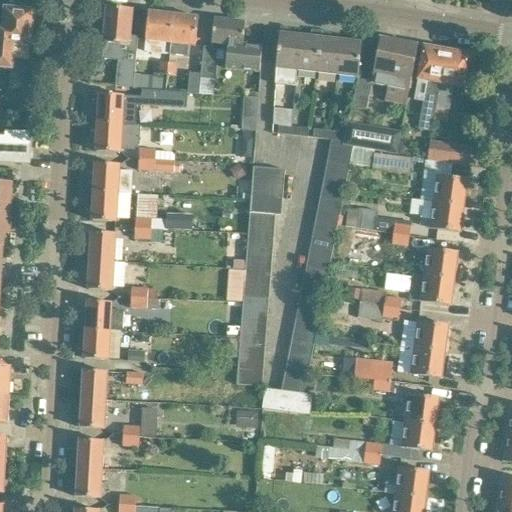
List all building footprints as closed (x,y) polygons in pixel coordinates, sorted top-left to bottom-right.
[(12,58),(28,60),(33,12),(17,11),(17,9),(6,8),(4,30),(0,29),(0,67),(11,68),(12,58)] [(106,8),(104,40),(102,60),(118,61),(118,65),(117,65),(115,87),(133,89),(138,38),(130,37),(133,11),(106,8)] [(145,53),(170,56),(174,15),(148,12),(145,41),(146,41),(145,53)] [(174,15),(170,56),(187,58),(188,47),(195,47),(199,18),(174,15)] [(214,20),(212,40),(212,44),(231,47),(228,69),(259,73),(262,49),(243,46),(245,23),(214,20)] [(276,69),(298,72),(301,37),(292,36),(290,28),(280,27),(278,47),(276,69)] [(298,72),(317,74),(322,32),(312,31),(309,38),(301,37),(298,72)] [(317,74),(338,76),(341,41),(332,40),(331,33),(322,32),(317,74)] [(341,41),(338,76),(358,79),(360,57),(363,37),(352,35),(350,42),(341,41)] [(372,85),(387,88),(390,88),(399,42),(380,39),(374,70),(375,70),(372,85)] [(390,88),(387,88),(384,102),(406,106),(418,46),(399,42),(390,88)] [(436,110),(446,51),(437,50),(436,47),(430,46),(428,48),(424,47),(418,79),(427,81),(423,107),(418,130),(433,133),(436,110)] [(203,48),(200,74),(200,79),(215,80),(217,63),(213,62),(214,49),(203,48)] [(456,53),(446,51),(436,110),(449,112),(453,87),(463,89),(469,55),(464,55),(463,52),(458,51),(456,53)] [(157,75),(155,91),(165,92),(169,64),(161,63),(160,75),(157,75)] [(177,65),(169,64),(165,92),(178,93),(180,78),(176,77),(177,65)] [(189,73),(187,94),(188,94),(199,95),(200,79),(200,74),(189,73)] [(355,93),(352,109),(367,112),(370,96),(355,93)] [(100,95),(98,124),(123,126),(129,126),(129,125),(136,126),(137,103),(135,100),(124,100),(124,97),(100,95)] [(243,117),(242,130),(245,130),(253,131),(256,131),(256,126),(257,119),(243,117)] [(123,126),(98,124),(96,153),(121,154),(123,126)] [(278,135),(291,136),(292,127),(279,125),(278,135)] [(292,127),(291,136),(308,138),(309,129),(292,127)] [(4,138),(0,137),(0,163),(30,164),(31,131),(4,130),(4,138)] [(314,139),(327,141),(329,132),(315,130),(314,139)] [(329,132),(327,141),(332,141),(332,145),(343,146),(345,134),(329,132)] [(244,137),(243,147),(254,148),(255,138),(244,137)] [(365,150),(374,151),(397,155),(399,143),(367,137),(365,150)] [(428,161),(468,167),(471,148),(430,143),(428,161)] [(332,145),(330,155),(351,159),(353,148),(349,147),(343,146),(332,145)] [(139,150),(138,161),(155,162),(155,151),(139,150)] [(374,154),(372,171),(410,175),(412,159),(374,154)] [(330,155),(328,164),(350,168),(351,159),(330,155)] [(155,162),(138,161),(138,171),(180,174),(180,164),(174,163),(155,162)] [(328,164),(326,176),(347,181),(350,168),(328,164)] [(96,165),(94,193),(119,195),(119,194),(131,195),(133,172),(120,171),(121,166),(96,165)] [(253,168),(251,198),(266,200),(269,170),(253,168)] [(285,171),(269,170),(266,200),(282,201),(285,171)] [(326,176),(323,188),(345,192),(347,181),(326,176)] [(423,202),(435,203),(463,207),(467,181),(438,177),(426,176),(423,202)] [(0,182),(0,205),(12,206),(13,183),(0,182)] [(323,188),(321,199),(343,203),(345,192),(323,188)] [(131,195),(119,195),(94,193),(92,222),(117,223),(118,219),(130,219),(131,195)] [(135,219),(135,230),(152,231),(152,220),(157,220),(158,196),(138,195),(136,219),(135,219)] [(251,198),(250,214),(275,216),(281,217),(282,201),(266,200),(251,198)] [(321,199),(319,211),(340,215),(343,203),(321,199)] [(463,207),(435,203),(431,230),(460,234),(463,207)] [(0,205),(0,226),(10,227),(12,206),(0,205)] [(374,231),(393,235),(393,233),(410,235),(411,223),(377,219),(378,212),(359,209),(356,228),(374,231)] [(319,211),(317,224),(338,228),(340,215),(319,211)] [(250,214),(249,226),(274,228),(275,216),(250,214)] [(317,224),(314,235),(336,239),(338,228),(317,224)] [(0,226),(0,249),(3,249),(9,250),(10,227),(0,226)] [(249,226),(248,238),(273,240),(274,228),(249,226)] [(152,231),(135,230),(134,240),(151,241),(150,255),(170,257),(171,232),(152,231)] [(393,233),(393,235),(392,245),(408,247),(410,235),(393,233)] [(92,234),(90,264),(114,265),(116,235),(92,234)] [(314,235),(312,247),(334,251),(336,239),(314,235)] [(248,238),(247,250),(272,252),(273,240),(248,238)] [(312,247),(310,259),(331,263),(334,251),(312,247)] [(247,250),(246,262),(271,264),(272,252),(247,250)] [(429,250),(426,277),(454,280),(457,253),(429,250)] [(310,259),(308,270),(329,275),(331,263),(310,259)] [(245,271),(245,274),(270,276),(271,264),(246,262),(245,271)] [(114,265),(90,264),(88,291),(113,292),(114,265)] [(243,299),(244,286),(245,274),(245,271),(227,270),(226,302),(243,303),(243,299)] [(308,270),(305,285),(326,289),(329,275),(308,270)] [(245,274),(244,286),(270,288),(270,276),(245,274)] [(454,280),(426,277),(412,275),(408,301),(450,307),(454,280)] [(305,285),(302,298),(324,302),(326,289),(305,285)] [(244,286),(243,299),(269,301),(270,288),(244,286)] [(131,289),(131,300),(147,301),(147,300),(148,290),(131,289)] [(359,303),(360,303),(400,310),(402,300),(386,297),(386,293),(361,289),(359,303)] [(302,298),(300,309),(322,313),(324,302),(302,298)] [(243,303),(242,312),(268,314),(269,301),(243,299),(243,303)] [(147,301),(131,300),(130,308),(159,309),(160,300),(147,300),(147,301)] [(88,303),(86,332),(111,333),(111,332),(124,332),(125,313),(112,312),(112,304),(88,303)] [(400,310),(360,303),(358,319),(382,323),(383,318),(398,320),(400,310)] [(300,309),(298,321),(319,325),(322,313),(300,309)] [(242,312),(241,324),(267,326),(268,314),(242,312)] [(298,321),(296,332),(317,336),(319,325),(298,321)] [(420,323),(416,349),(444,353),(448,326),(420,323)] [(241,329),(240,336),(266,338),(267,326),(241,324),(241,329)] [(228,328),(228,339),(240,340),(240,336),(241,329),(228,328)] [(111,333),(86,332),(84,360),(109,361),(111,333)] [(296,332),(293,344),(315,349),(317,336),(296,332)] [(240,340),(239,348),(265,350),(266,338),(240,336),(240,340)] [(225,339),(223,358),(239,359),(239,348),(240,340),(228,339),(225,339)] [(293,344),(291,356),(313,360),(315,349),(293,344)] [(239,359),(238,361),(264,363),(265,350),(239,348),(239,359)] [(444,353),(416,349),(413,376),(441,379),(444,353)] [(128,351),(128,362),(143,363),(144,352),(128,351)] [(291,356),(289,367),(310,371),(313,360),(291,356)] [(217,359),(217,367),(225,368),(226,360),(217,359)] [(343,378),(373,381),(390,383),(392,363),(344,359),(343,378)] [(238,361),(237,373),(263,375),(264,363),(238,361)] [(0,367),(0,395),(8,396),(10,368),(0,367)] [(289,367),(287,380),(308,383),(310,371),(289,367)] [(84,372),(82,400),(107,402),(109,373),(84,372)] [(127,373),(126,385),(142,386),(143,374),(127,373)] [(263,375),(237,373),(237,385),(262,387),(263,375)] [(308,383),(287,380),(284,392),(306,395),(308,383)] [(390,383),(373,381),(372,392),(394,394),(395,384),(390,383)] [(266,390),(263,410),(292,413),(294,394),(266,390)] [(0,424),(7,425),(8,396),(0,395),(0,424)] [(409,396),(406,422),(435,426),(438,399),(409,396)] [(107,402),(82,400),(80,429),(105,430),(107,402)] [(239,414),(238,428),(257,430),(258,415),(239,414)] [(435,426),(406,422),(405,424),(393,422),(390,445),(402,447),(402,449),(412,450),(431,453),(435,426)] [(124,427),(124,437),(139,438),(140,428),(124,427)] [(139,438),(124,437),(123,447),(138,449),(139,438)] [(80,441),(78,469),(103,471),(105,442),(80,441)] [(382,457),(383,446),(367,444),(365,455),(382,457)] [(264,448),(261,474),(272,475),(275,449),(264,448)] [(382,457),(365,455),(364,465),(380,467),(382,457)] [(103,471),(78,469),(76,498),(102,500),(103,471)] [(401,469),(398,495),(425,499),(429,472),(401,469)] [(292,471),(291,483),(306,485),(307,477),(300,472),(292,471)] [(511,480),(502,479),(498,507),(511,509),(511,480)] [(423,511),(425,499),(398,495),(395,511),(423,511)] [(120,496),(119,506),(136,507),(136,497),(120,496)]
